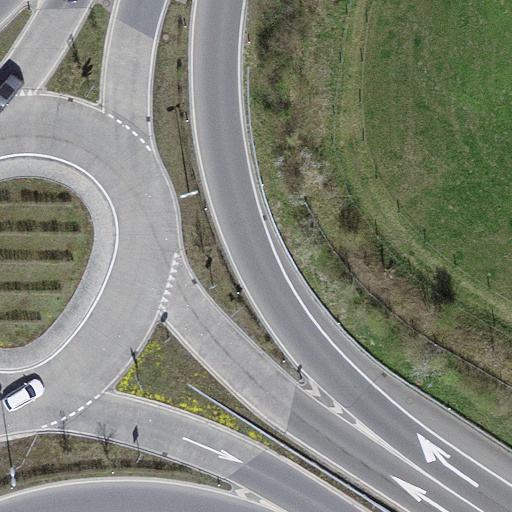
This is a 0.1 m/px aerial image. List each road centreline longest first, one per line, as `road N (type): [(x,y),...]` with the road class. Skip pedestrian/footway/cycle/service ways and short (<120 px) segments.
road 1 (motorway): [(505,511),(497,497),(415,445),(327,367),(261,268),(223,146),(220,0)]
road 2 (motorway): [(450,511),(250,376),(204,332),(147,255)]
road 3 (motorway): [(45,395),(193,440),(328,511)]
road 4 (motorway): [(29,511),(90,501),(221,511)]
road 5 (primary): [(45,395),(98,355),(137,291),(147,255)]
road 6 (primary): [(134,175),(125,100),(143,0)]
road 7 (primary): [(134,175),(81,134),(0,126)]
road 8 (primary): [(68,0),(0,116)]
